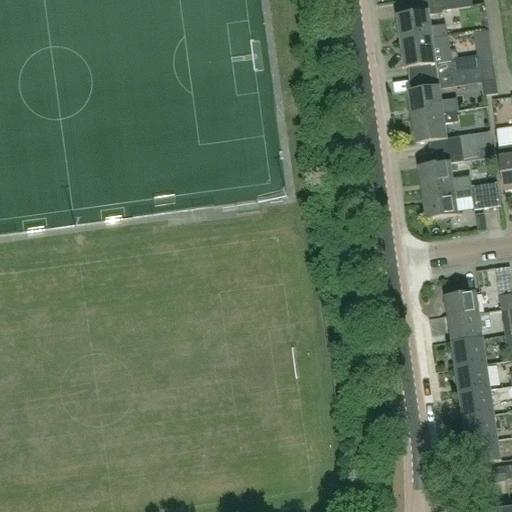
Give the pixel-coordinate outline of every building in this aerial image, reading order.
[(441,12),(473,8),(471,0),(430,0),(432,11),(428,11),(429,14),(429,16),(442,15),(441,12)] [(429,16),(429,14),(428,11),(397,15),(401,41),(447,35),(445,24),(430,26),(429,16)] [(401,41),(405,67),(435,63),(436,63),(436,62),(433,47),(448,45),(447,35),(401,41)] [(492,56),(451,62),(436,64),(437,77),(493,69),(492,56)] [(437,77),(438,88),(440,88),(440,89),(440,90),(481,85),(482,97),(497,96),(493,69),(437,77)] [(440,90),(440,89),(440,88),(438,88),(408,92),(412,117),(456,111),(455,100),(442,102),(440,90)] [(412,117),(415,143),(447,139),(445,123),(458,121),(456,111),(412,117)] [(504,146),(511,144),(511,130),(502,132),(504,146)] [(491,134),(459,138),(461,151),(493,147),(491,134)] [(511,146),(498,148),(504,194),(511,192),(511,146)] [(493,147),(461,151),(463,164),(494,159),(493,147)] [(453,179),(451,166),(451,164),(431,167),(419,168),(423,193),(472,186),(470,177),(453,179)] [(472,186),(423,193),(427,219),(458,214),(455,199),(472,196),(474,210),(500,206),(497,182),(472,186)] [(450,319),(481,315),(478,294),(447,298),(450,319)] [(504,311),(511,310),(511,295),(502,297),(504,311)] [(450,319),(453,344),(484,340),(481,315),(450,319)] [(457,369),(488,365),(484,340),(453,344),(457,369)] [(460,394),(491,390),(488,365),(457,369),(460,394)] [(464,420),(495,415),(491,390),(460,394),(464,420)] [(467,445),(498,440),(495,415),(464,420),(467,445)] [(498,440),(467,445),(470,465),(501,461),(498,440)] [(490,469),(492,481),(506,479),(504,467),(490,469)]
